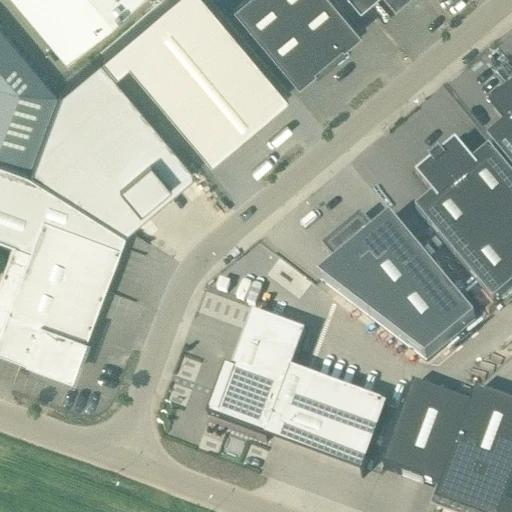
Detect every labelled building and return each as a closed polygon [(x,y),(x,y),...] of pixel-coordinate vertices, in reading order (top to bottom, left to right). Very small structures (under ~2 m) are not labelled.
[(16,0),(66,58),(134,0),(16,0)] [(114,70),(127,59),(209,157),(229,141),(232,144),(270,112),(267,109),(287,92),(209,0),(163,0),(101,53),(114,70)] [(361,30),(335,0),(238,0),(233,5),(298,82),(313,69),(316,73),(347,47),(345,44),(361,30)] [(56,94),(18,50),(0,28),(0,152),(30,164),(56,94)] [(100,55),(60,89),(29,170),(118,224),(139,206),(144,212),(176,186),(171,180),(190,163),(100,55)] [(506,126),(488,141),(511,169),(511,94),(493,110),(506,126)] [(417,178),(433,198),(416,212),(494,305),(511,289),(511,176),(490,150),(473,164),(456,145),(440,158),(439,157),(431,163),(433,165),(417,178)] [(0,236),(13,242),(0,277),(0,349),(71,376),(124,233),(24,170),(0,161),(0,236)] [(335,266),(319,280),(427,362),(476,321),(391,220),(375,234),(362,218),(345,232),(347,234),(341,239),(339,237),(323,251),(335,266)] [(210,416),(208,421),(361,478),(363,479),(389,410),(370,403),(292,374),(306,337),(253,317),(250,327),(251,328),(234,374),(226,372),(225,375),(230,376),(228,382),(225,391),(220,390),(216,401),(221,403),(215,418),(210,416)] [(511,511),(511,405),(477,392),(472,407),(414,386),(384,469),(441,490),(436,505),(454,511),(511,511)]
